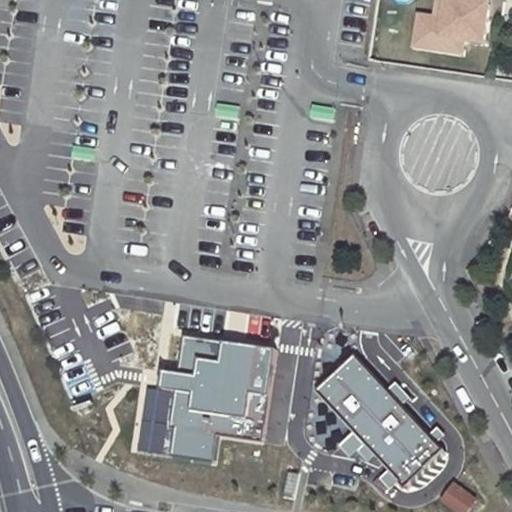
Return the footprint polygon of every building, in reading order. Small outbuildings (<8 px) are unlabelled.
[(482,5),(482,0),(446,0),(450,1),(447,21),(438,19),(433,18),(428,50),(464,55),(466,42),(486,45),(492,7),(482,5)] [(450,1),(446,0),(440,0),(438,19),(447,21),(450,1)] [(433,18),(422,17),(417,49),(428,50),(433,18)] [(265,436),(277,353),(184,340),(178,377),(163,375),(161,393),(176,395),(170,432),(175,433),(172,452),(171,461),(214,467),(218,439),(263,446),(265,436)] [(389,383),(355,347),(311,389),(348,429),(337,439),(349,452),(356,446),(366,457),(372,452),(385,466),(378,473),(386,482),(395,474),(403,482),(442,446),(401,403),(411,393),(396,377),(389,383)] [(300,464),(286,461),(280,490),(293,493),(300,464)] [(451,479),(439,494),(461,510),(473,494),(451,479)]
